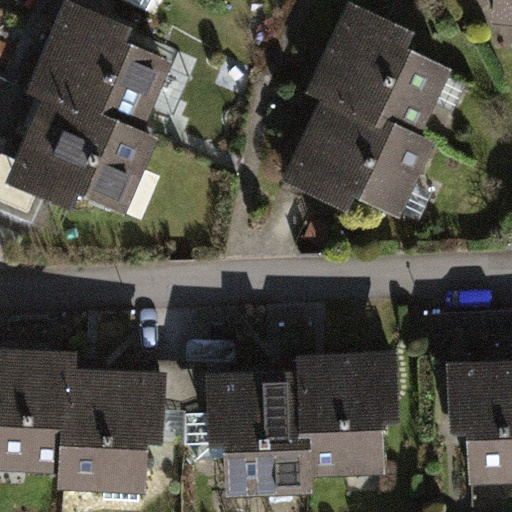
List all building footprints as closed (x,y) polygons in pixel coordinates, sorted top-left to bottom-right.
[(169,0),(205,20),(216,0),(169,0)] [(511,0),(486,0),(485,24),(511,26),(511,0)] [(174,69),(67,16),(29,93),(52,104),(13,182),(115,232),(157,149),(139,140),(174,69)] [(450,73),(347,17),(304,98),(323,108),(283,182),(385,237),(432,149),(414,139),(450,73)] [(68,348),(0,347),(0,470),(49,470),(49,493),(142,494),(142,373),(68,373),(68,348)] [(288,371),(203,373),(204,448),(226,448),(227,502),(309,501),(309,479),(391,478),(388,353),(287,355),(288,371)] [(511,359),(447,362),(452,485),(511,482),(511,359)]
